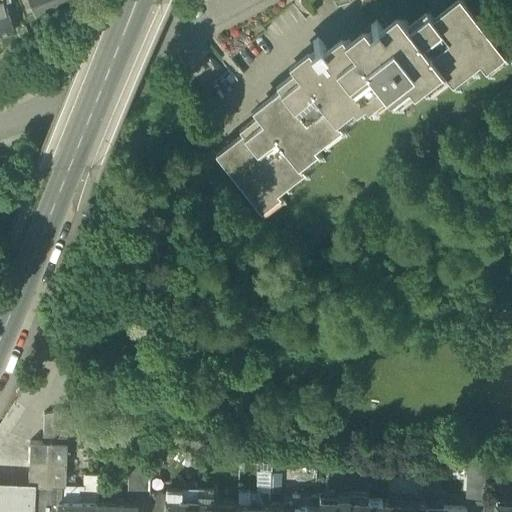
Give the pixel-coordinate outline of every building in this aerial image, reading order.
[(0,0),(0,31),(13,28),(4,0),(0,0)] [(29,0),(35,11),(62,0),(29,0)] [(431,16),(413,30),(449,76),(455,83),(474,68),(471,65),(479,58),(488,70),(506,55),(464,2),(437,23),(431,16)] [(430,91),(449,76),(413,30),(407,22),(389,36),(377,21),(371,25),(377,33),(355,51),(389,93),(398,104),(416,89),(413,86),(421,79),(430,91)] [(370,107),(389,93),(355,51),(349,43),(332,57),(319,42),(314,46),(320,54),(298,72),(302,76),(340,125),(359,110),(356,107),(364,100),(370,107)] [(343,129),(340,125),(302,76),(284,90),(287,94),(260,115),(263,119),(301,168),(319,154),(314,146),(322,140),(325,143),(343,129)] [(304,172),(301,168),(263,119),(244,134),(247,138),(220,159),(262,212),(281,197),(277,193),(304,172)] [(43,427),(67,427),(67,404),(44,408),(43,427)] [(43,427),(43,437),(66,438),(67,427),(43,427)] [(64,481),(66,438),(43,437),(30,437),(28,478),(28,482),(32,482),(61,483),(61,481),(64,481)] [(469,458),(468,467),(485,467),(486,457),(469,458)] [(270,471),(280,471),(281,462),(271,461),(270,470),(270,471)] [(129,490),(150,491),(150,490),(151,465),(130,464),(129,490)] [(466,504),(484,505),(484,497),(485,467),(468,467),(466,504)] [(270,471),(270,470),(257,469),(256,490),(269,490),(270,471)] [(84,486),(97,487),(98,471),(83,470),(84,482),(84,486)] [(269,492),(279,492),(280,471),(270,471),(269,490),(269,492)] [(28,482),(28,478),(0,477),(0,511),(30,511),(32,482),(28,482)] [(61,498),(79,498),(79,486),(84,486),(84,482),(64,481),(61,481),(61,483),(61,498)] [(61,498),(61,483),(32,482),(30,511),(57,511),(58,497),(61,498)] [(136,511),(137,501),(97,499),(97,487),(84,486),(79,486),(79,498),(61,498),(58,498),(57,511),(136,511)] [(172,487),(172,498),(180,498),(180,496),(197,496),(198,488),(172,487)] [(197,496),(197,498),(213,499),(213,488),(198,488),(197,496)] [(161,511),(162,491),(150,490),(150,491),(148,511),(161,511)] [(196,511),(197,498),(197,496),(180,496),(180,498),(172,498),(168,498),(166,498),(165,511),(196,511)] [(249,502),(237,501),(236,511),(270,511),(271,502),(260,502),(260,497),(250,496),(249,502)] [(318,496),(318,504),(317,511),(380,511),(381,498),(318,496)] [(282,503),(271,502),(270,511),(304,511),(305,503),(293,503),(293,498),(282,497),(282,503)] [(495,511),(496,498),(484,497),(484,505),(483,511),(495,511)] [(237,500),(213,499),(197,498),(196,511),(236,511),(237,501),(237,500)] [(380,511),(426,511),(426,507),(427,500),(381,498),(380,511)] [(511,511),(511,501),(499,501),(499,498),(496,498),(495,511),(511,511)] [(304,511),(317,511),(318,504),(305,503),(304,511)]
